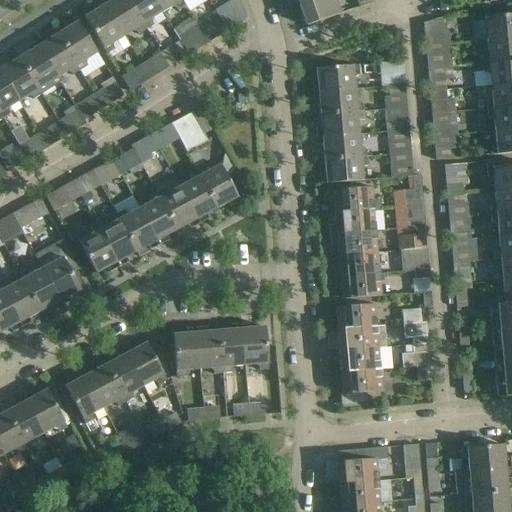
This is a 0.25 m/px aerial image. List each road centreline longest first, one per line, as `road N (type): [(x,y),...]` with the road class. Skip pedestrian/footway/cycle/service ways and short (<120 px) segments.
road 1 (residential): [(0,209),(272,36)]
road 2 (residential): [(0,384),(162,291),(290,281)]
road 3 (residential): [(290,281),(276,57)]
road 4 (residential): [(305,433),(511,418)]
road 5 (residential): [(305,433),(290,281)]
road 6 (residential): [(276,57),(407,14)]
